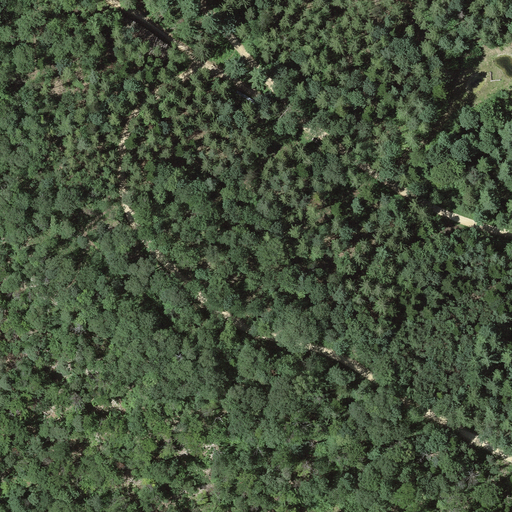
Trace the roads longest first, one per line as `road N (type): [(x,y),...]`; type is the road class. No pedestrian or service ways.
road 1 (track): [(212,57),(128,122),(117,170),(129,220),(190,280),(248,321),(393,393)]
road 2 (track): [(511,234),(430,207),(383,180),(128,0)]
road 3 (track): [(302,121),(228,0)]
road 4 (track): [(393,393),(511,462)]
